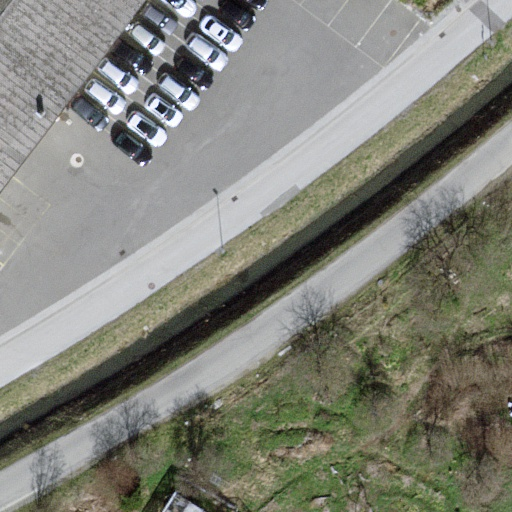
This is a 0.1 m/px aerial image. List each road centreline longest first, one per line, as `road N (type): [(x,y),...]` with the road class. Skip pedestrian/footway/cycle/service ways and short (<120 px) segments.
road 1 (residential): [(0,364),(88,319),(380,115),(510,0)]
road 2 (unclassified): [(511,159),(263,353),(0,499)]
